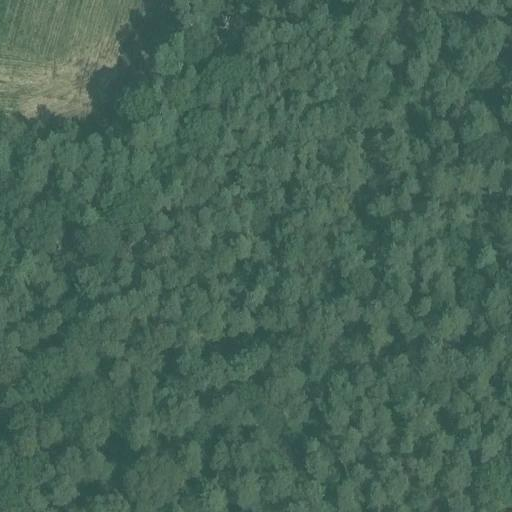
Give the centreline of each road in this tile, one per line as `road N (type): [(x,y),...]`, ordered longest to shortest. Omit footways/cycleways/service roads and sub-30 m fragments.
road 1 (track): [(0,177),(130,194),(172,191),(228,0)]
road 2 (track): [(182,166),(336,133),(461,119),(511,124)]
